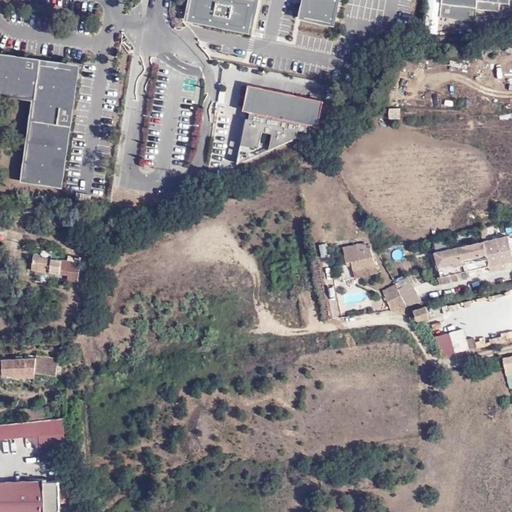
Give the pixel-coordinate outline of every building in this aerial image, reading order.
[(190,0),(187,18),(250,31),(256,0),(190,0)] [(304,0),(301,16),(333,23),(337,0),(304,0)] [(441,0),(442,2),(476,6),(498,8),(499,1),(510,2),(509,0),(441,0)] [(475,19),(476,6),(442,2),(440,15),(475,19)] [(479,51),(470,51),(470,60),(479,59),(479,51)] [(59,188),(76,74),(71,73),(71,68),(0,57),(0,91),(38,97),(26,183),(59,188)] [(76,74),(59,188),(63,188),(81,69),(71,68),(71,73),(76,74)] [(322,100),(246,85),(241,111),(248,112),(247,119),(245,118),(238,150),(255,154),(260,131),(271,133),(267,150),(295,138),(297,131),(306,132),(307,125),(316,127),(322,100)] [(21,182),(26,183),(38,97),(0,91),(0,95),(33,101),(21,182)] [(235,163),(255,154),(238,150),(235,163)] [(442,273),(462,268),(511,256),(511,246),(509,232),(436,250),(442,273)] [(365,247),(342,252),(346,268),(351,268),(354,277),(376,271),(370,251),(367,252),(365,247)] [(79,257),(33,253),(32,267),(68,270),(68,277),(77,278),(79,257)] [(465,276),(462,268),(442,273),(435,275),(437,282),(465,276)] [(406,304),(420,300),(408,280),(395,286),(406,304)] [(393,311),(406,304),(395,286),(393,282),(380,289),(393,311)] [(428,307),(412,310),(415,320),(430,316),(428,307)] [(466,338),(465,326),(449,327),(451,351),(476,349),(475,337),(466,338)] [(476,337),(477,347),(486,345),(484,336),(476,337)] [(49,366),(50,356),(34,354),(0,356),(1,373),(12,373),(13,375),(32,374),(33,369),(54,372),(54,366),(49,366)] [(31,407),(32,419),(37,419),(61,416),(59,397),(44,397),(45,406),(31,407)] [(37,419),(39,430),(42,451),(67,448),(62,416),(61,416),(37,419)] [(32,419),(0,423),(0,434),(39,430),(37,419),(32,419)] [(0,511),(69,511),(70,478),(0,478),(0,511)]
